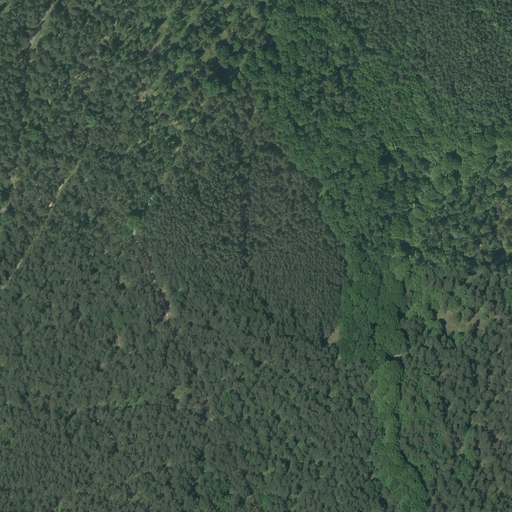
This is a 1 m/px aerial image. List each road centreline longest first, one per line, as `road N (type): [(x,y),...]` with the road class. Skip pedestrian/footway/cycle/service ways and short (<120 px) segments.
road 1 (unknown): [(0,294),(79,154),(93,51),(123,0)]
road 2 (track): [(401,234),(383,453),(409,511)]
road 3 (track): [(0,222),(26,54),(52,0)]
road 4 (track): [(511,399),(508,318),(493,294),(467,262),(401,234)]
road 5 (track): [(511,124),(440,176),(403,228)]
